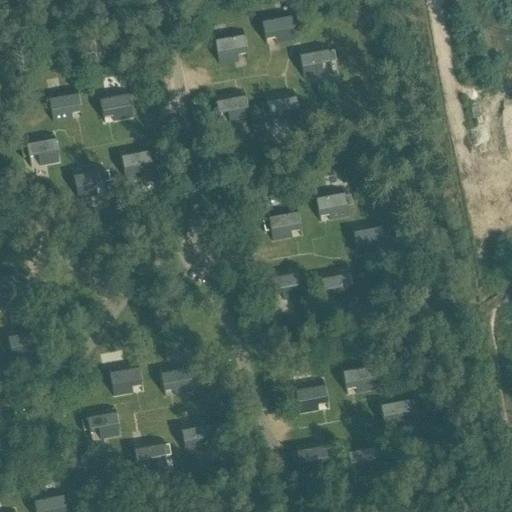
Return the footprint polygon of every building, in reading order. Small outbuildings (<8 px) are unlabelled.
[(280,14),(260,18),(265,42),(274,40),(275,45),(295,41),(291,21),(282,23),(280,14)] [(223,43),(215,45),(218,65),(238,61),(237,57),(246,55),(242,30),(222,34),(223,43)] [(309,54),(299,56),(304,80),(324,77),(322,67),(336,64),(335,53),(329,54),(327,46),(308,49),(309,54)] [(58,102),(49,104),(52,124),(72,120),(71,116),(80,114),(76,89),(56,93),(58,102)] [(118,91),(98,95),(103,119),(112,118),(113,122),(132,118),(128,99),(120,100),(118,91)] [(234,94),(214,98),(219,122),(228,120),(229,125),(249,121),(245,101),(236,103),(234,94)] [(267,107),(261,108),(263,119),(278,116),(280,126),(300,122),(295,97),(286,99),(285,94),(265,98),(267,107)] [(27,149),(21,150),(23,161),(37,158),(39,168),(59,164),(54,139),(45,141),(44,136),(25,140),(27,149)] [(129,154),(120,156),(124,180),(144,177),(142,167),(157,164),(155,153),(149,154),(147,146),(128,149),(129,154)] [(82,175),(73,177),(77,201),(97,198),(96,188),(110,185),(108,174),(102,175),(101,167),(81,170),(82,175)] [(334,190),(314,194),(319,219),(328,217),(329,222),(349,218),(347,209),(353,208),(351,197),(336,200),(334,190)] [(277,221),(263,224),(265,235),(271,234),(272,242),(292,239),(291,234),(300,232),(296,208),(276,212),(277,221)] [(362,231),(353,233),(357,257),(377,254),(376,244),(390,241),(388,230),(383,232),(381,223),(361,226),(362,231)] [(5,270),(0,271),(0,300),(0,301),(20,298),(16,278),(7,279),(5,270)] [(270,282),(264,283),(266,294),(281,291),(283,301),(303,297),(298,272),(289,274),(288,270),(268,274),(270,282)] [(321,283),(316,284),(318,295),(332,292),(334,302),(354,298),(349,274),(340,275),(339,271),(320,275),(321,283)] [(17,335),(7,337),(12,361),(32,357),(30,348),(39,346),(35,326),(16,330),(17,335)] [(119,376),(110,377),(114,397),(133,393),(132,389),(142,387),(137,362),(117,366),(119,376)] [(342,372),(346,396),(367,392),(365,383),(379,380),(377,369),(371,370),(370,362),(350,365),(351,370),(342,372)] [(179,364),(159,368),(164,393),(173,391),(174,396),(193,392),(192,383),(197,382),(195,372),(181,374),(179,364)] [(304,392),(295,394),(299,414),(318,411),(317,406),(327,404),(322,380),(302,383),(304,392)] [(389,403),(380,405),(384,429),(404,426),(402,416),(417,413),(415,403),(409,404),(408,395),(388,398),(389,403)] [(87,421),(81,422),(83,433),(98,430),(100,440),(120,436),(115,411),(105,413),(104,409),(85,412),(87,421)] [(190,428),(181,430),(185,454),(205,450),(203,441),(218,438),(216,427),(210,428),(208,420),(189,423),(190,428)] [(143,447),(134,448),(138,473),(158,469),(156,460),(171,457),(169,446),(163,447),(162,439),(142,442),(143,447)] [(297,455),(291,456),(293,467),(308,465),(309,474),(329,471),(325,446),(316,448),(315,443),(295,447),(297,455)] [(366,445),(347,448),(350,468),(359,467),(361,476),(381,472),(376,448),(367,449),(366,445)] [(52,492),(32,496),(35,511),(65,511),(63,500),(54,502),(52,492)]
